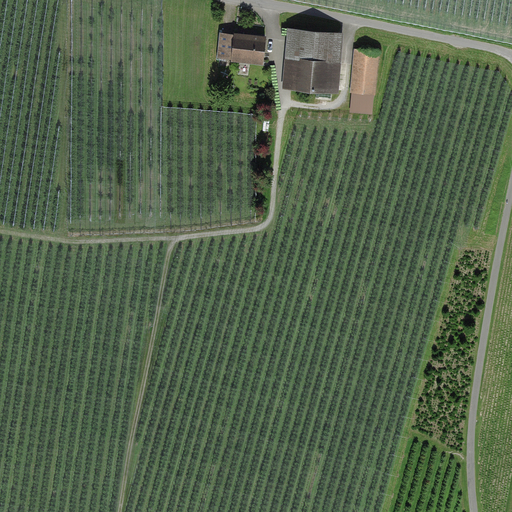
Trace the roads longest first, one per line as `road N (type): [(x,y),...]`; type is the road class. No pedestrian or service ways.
road 1 (residential): [(475,511),(475,397),(511,187)]
road 2 (residential): [(511,55),(257,0)]
